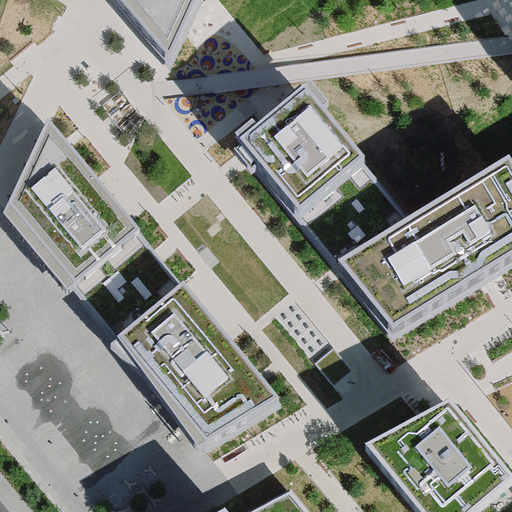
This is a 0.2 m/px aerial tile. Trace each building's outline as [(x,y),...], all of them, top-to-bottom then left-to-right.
[(205,0),(108,0),(109,0),(171,72),(205,0)] [(296,226),(363,170),(304,100),(236,154),(296,226)] [(49,128),(9,214),(74,290),(138,237),(49,128)] [(296,226),(340,277),(414,230),(363,170),(296,226)] [(511,269),(511,170),(414,230),(340,277),(394,341),(511,269)] [(138,237),(74,290),(119,347),(185,294),(138,237)] [(119,347),(202,456),(281,410),(185,294),(119,347)] [(415,511),(481,511),(511,486),(511,481),(452,409),(366,452),(415,511)] [(511,511),(511,486),(481,511),(511,511)] [(252,511),(306,511),(291,492),(252,511)]
